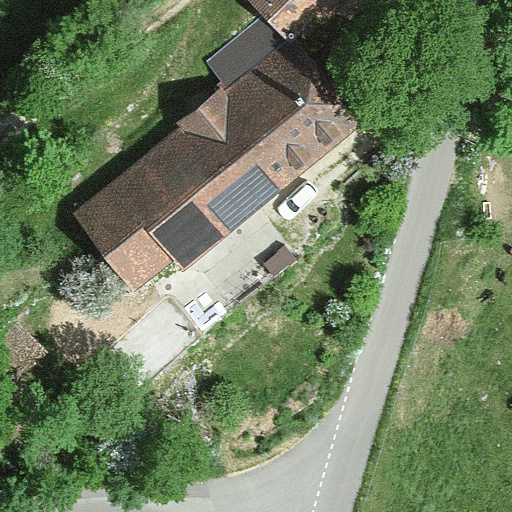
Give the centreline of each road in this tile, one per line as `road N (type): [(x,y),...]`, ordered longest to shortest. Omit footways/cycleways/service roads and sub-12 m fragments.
road 1 (tertiary): [(332,511),(449,106),(464,0)]
road 2 (track): [(178,0),(0,138)]
